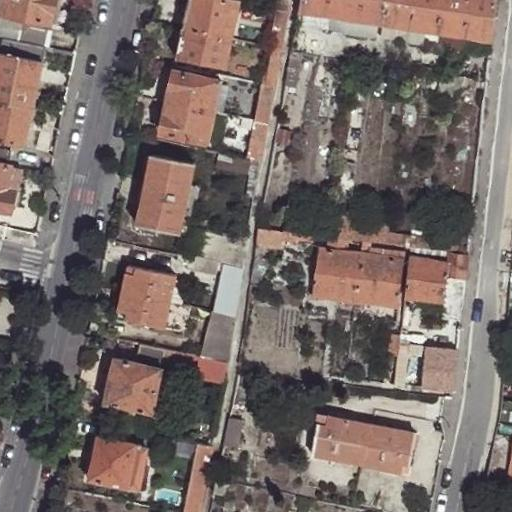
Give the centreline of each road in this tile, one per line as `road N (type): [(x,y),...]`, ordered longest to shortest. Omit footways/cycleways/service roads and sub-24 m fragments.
road 1 (residential): [(455,511),(467,455),(460,397),(503,0)]
road 2 (tertiary): [(121,0),(68,261)]
road 3 (tertiary): [(68,261),(6,511)]
